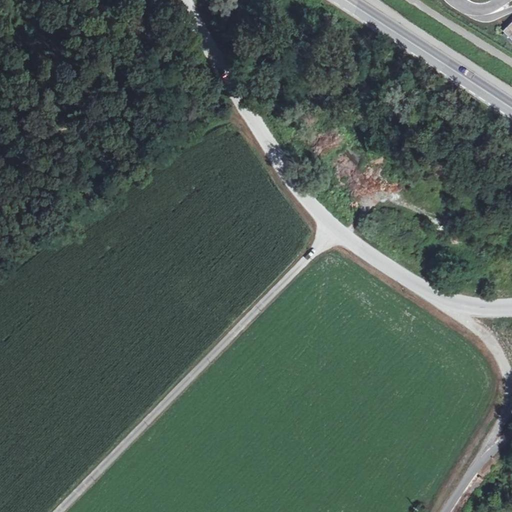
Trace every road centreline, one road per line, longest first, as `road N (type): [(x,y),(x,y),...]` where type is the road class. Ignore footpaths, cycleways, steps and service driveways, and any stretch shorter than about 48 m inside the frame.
road 1 (unclassified): [(332,229),(58,511)]
road 2 (unclassified): [(181,0),(287,174),(332,229)]
road 3 (secondary): [(343,0),(511,108)]
road 4 (unclassified): [(332,229),(446,298),(511,307)]
